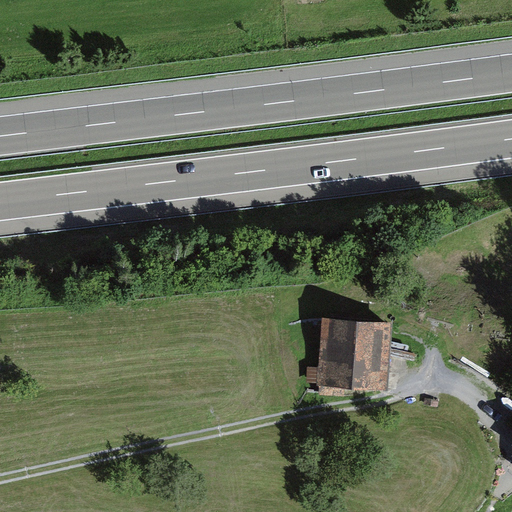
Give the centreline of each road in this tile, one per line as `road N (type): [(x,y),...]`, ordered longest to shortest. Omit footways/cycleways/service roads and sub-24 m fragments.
road 1 (motorway): [(511,73),(0,136)]
road 2 (motorway): [(0,203),(511,141)]
